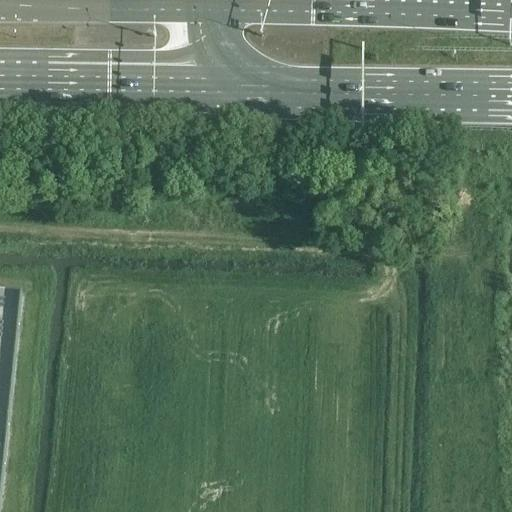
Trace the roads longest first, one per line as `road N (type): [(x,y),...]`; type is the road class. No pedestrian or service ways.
road 1 (trunk): [(217,78),(511,83)]
road 2 (trunk): [(511,19),(242,11)]
road 3 (primary): [(0,77),(217,78)]
road 4 (primary): [(203,10),(0,5)]
